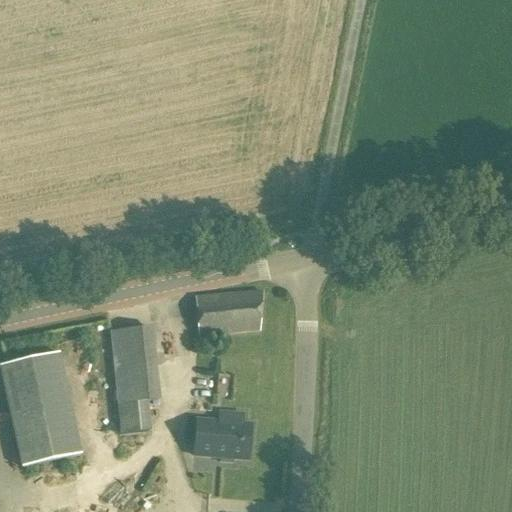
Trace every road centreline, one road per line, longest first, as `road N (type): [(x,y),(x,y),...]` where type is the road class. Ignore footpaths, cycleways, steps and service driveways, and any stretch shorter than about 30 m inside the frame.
road 1 (tertiary): [(0,327),(317,258)]
road 2 (tertiary): [(298,511),(317,258)]
road 3 (tertiary): [(317,258),(511,215)]
